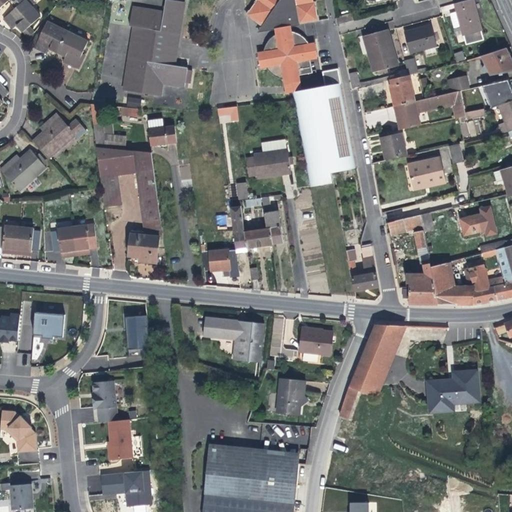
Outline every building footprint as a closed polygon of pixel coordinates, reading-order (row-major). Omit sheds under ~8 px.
[(40,17),(29,5),(24,0),(9,0),(16,7),(1,19),(7,25),(11,22),(14,26),(21,33),(21,32),(26,38),(33,32),(28,27),(40,17)] [(122,90),(159,96),(161,83),(184,86),(184,83),(190,84),(192,71),(186,70),(187,68),(173,66),(183,2),(171,0),(165,0),(163,12),(131,7),(128,26),(132,26),(122,90)] [(261,0),(261,2),(258,0),(256,0),(246,14),(262,26),(267,19),(274,24),(275,30),(276,33),(275,34),(273,35),(271,37),(269,39),(267,42),(265,45),(265,47),(264,49),(264,51),(258,52),(261,66),(266,64),(267,65),(268,67),(269,69),(271,71),(273,72),(276,74),(278,75),(281,76),(284,76),(285,82),(298,79),(296,72),(310,70),(307,57),(314,56),(311,42),(307,43),(306,41),(305,40),(304,38),(302,36),(299,35),(297,33),(293,32),(291,31),(290,31),(288,31),(288,28),(287,23),(297,21),(297,24),(316,20),(312,1),(308,2),(308,0),(261,0)] [(472,0),(468,0),(454,4),(456,12),(449,14),(453,29),(460,27),(463,36),(481,32),(477,17),(472,0)] [(351,14),(336,18),(337,25),(353,20),(351,14)] [(275,30),(274,24),(267,19),(262,26),(256,33),(275,30)] [(57,53),(67,31),(46,21),(40,36),(35,46),(34,48),(41,52),(43,47),(49,49),(57,53)] [(430,26),(404,33),(409,54),(424,50),(426,56),(435,53),(434,47),(436,46),(432,33),(430,26)] [(388,30),(362,37),(365,45),(367,55),(370,54),(375,72),(398,66),(389,35),(388,30)] [(74,68),(87,41),(67,31),(57,53),(65,57),(69,59),(67,64),(74,68)] [(511,60),(511,59),(506,48),(481,56),(484,63),(481,67),(489,72),(490,75),(511,71),(511,60)] [(462,51),(454,54),(456,61),(464,59),(462,51)] [(417,73),(418,73),(426,71),(425,68),(417,70),(414,58),(404,61),(408,75),(417,73)] [(317,97),(342,95),(340,84),(341,84),(338,69),(322,72),(325,87),(292,93),(293,100),(317,97)] [(348,74),(351,88),(358,87),(360,87),(356,72),(348,74)] [(450,92),(469,88),(467,75),(447,79),(450,92)] [(391,94),(394,107),(415,102),(410,80),(408,81),(407,76),(390,80),(391,84),(389,85),(391,94)] [(9,92),(4,85),(0,80),(0,102),(3,100),(2,99),(9,92)] [(499,81),(478,86),(481,100),(511,92),(510,85),(509,80),(500,82),(499,81)] [(415,102),(394,107),(397,119),(399,130),(420,126),(417,113),(452,104),(456,118),(466,116),(465,112),(463,104),(460,91),(453,92),(423,99),(423,100),(415,102)] [(355,169),(342,95),(317,97),(331,174),(355,169)] [(331,174),(317,97),(293,100),(310,188),(319,187),(333,184),(331,174)] [(508,131),(511,129),(511,99),(498,105),(508,131)] [(465,112),(476,110),(474,102),(463,104),(465,112)] [(139,116),(139,108),(125,107),(121,107),(121,115),(139,116)] [(218,108),(219,123),(239,122),(238,107),(218,108)] [(106,148),(101,110),(91,109),(92,122),(96,147),(106,148)] [(476,110),(465,112),(466,116),(466,119),(486,115),(484,111),(484,109),(476,110)] [(42,131),(60,117),(57,113),(49,119),(39,127),(42,131)] [(77,138),(86,131),(76,119),(67,125),(60,117),(42,131),(32,140),(48,159),(75,136),(77,138)] [(147,121),(148,129),(163,127),(162,120),(147,121)] [(476,122),(461,124),(462,137),(478,135),(476,122)] [(148,129),(150,145),(168,143),(176,142),(174,126),(163,127),(148,129)] [(383,152),(385,161),(406,156),(401,132),(389,135),(388,132),(379,134),(383,152)] [(106,148),(124,150),(126,137),(107,135),(106,148)] [(262,153),(286,150),(285,140),(261,143),(262,153)] [(459,144),(448,146),(452,164),(463,162),(459,144)] [(106,148),(96,147),(101,187),(104,205),(120,204),(116,175),(136,172),(144,234),(130,233),(128,257),(137,258),(137,262),(145,263),(156,264),(159,236),(162,236),(151,153),(124,150),(106,148)] [(19,191),(46,167),(30,149),(20,159),(4,173),(19,191)] [(285,174),(291,173),(289,164),(288,157),(287,149),(286,150),(262,153),(253,154),(254,157),(246,158),(249,177),(256,176),(256,178),(285,174)] [(4,173),(20,159),(17,155),(11,160),(0,169),(4,173)] [(446,183),(440,158),(409,164),(413,185),(429,182),(430,186),(446,183)] [(511,165),(492,171),(496,184),(504,182),(508,196),(511,195),(511,165)] [(246,182),(236,183),(238,200),(249,198),(246,182)] [(268,229),(271,244),(278,243),(283,242),(278,212),(270,213),(267,197),(261,198),(266,229),(268,229)] [(240,249),(246,248),(244,232),(240,206),(230,207),(232,229),(235,249),(240,249)] [(431,212),(420,215),(422,227),(423,230),(423,232),(434,229),(431,212)] [(486,230),(482,214),(461,219),(465,235),(486,230)] [(217,225),(226,225),(226,215),(217,215),(217,225)] [(422,227),(420,215),(384,224),(386,234),(397,232),(397,233),(422,227)] [(97,247),(94,224),(72,226),(75,250),(90,248),(97,247)] [(16,251),(19,226),(5,225),(5,227),(0,226),(0,246),(2,247),(2,249),(8,250),(16,251)] [(38,250),(40,231),(33,230),(34,228),(19,226),(16,251),(25,252),(31,252),(31,250),(38,250)] [(75,250),(72,226),(57,228),(58,231),(51,231),(54,251),(60,250),(60,252),(75,250)] [(271,244),(268,229),(266,229),(244,232),(246,248),(260,246),(271,244)] [(423,232),(423,230),(414,232),(417,249),(426,247),(423,232)] [(506,247),(504,241),(504,240),(479,246),(481,253),(485,252),(505,247),(506,247)] [(364,288),(378,286),(371,246),(362,248),(363,258),(362,258),(364,268),(357,270),(355,261),(356,260),(354,249),(346,251),(354,290),(364,288)] [(238,276),(235,249),(209,252),(211,271),(223,270),(223,272),(224,276),(230,276),(230,277),(238,276)] [(451,260),(430,266),(433,279),(438,303),(459,304),(456,284),(451,260)] [(249,269),(250,280),(257,279),(256,268),(249,269)] [(489,286),(488,280),(485,268),(471,272),(475,289),(470,290),(473,304),(498,299),(494,286),(489,286)] [(511,275),(492,279),(488,280),(489,286),(494,286),(498,299),(511,296),(511,275)] [(438,303),(433,279),(409,279),(409,289),(409,303),(438,303)] [(473,304),(470,290),(469,285),(456,284),(459,304),(473,304)] [(66,315),(38,313),(38,323),(35,322),(34,335),(43,336),(43,339),(49,339),(54,340),(54,337),(64,338),(66,315)] [(18,341),(20,315),(11,314),(10,320),(0,318),(0,341),(4,342),(9,342),(9,341),(18,341)] [(150,348),(147,316),(126,318),(128,350),(132,350),(150,348)] [(261,362),(264,324),(246,322),(246,327),(238,327),(238,321),(206,319),(205,337),(236,340),(234,360),(261,362)] [(368,395),(398,324),(377,324),(373,328),(349,387),(362,392),(368,395)] [(378,399),(407,325),(398,324),(368,395),(378,399)] [(496,327),(498,335),(506,332),(504,325),(496,327)] [(331,355),(333,332),(322,330),(322,332),(303,330),(300,351),(331,355)] [(284,347),(282,355),(294,358),(296,350),(284,347)] [(478,400),(476,371),(464,372),(464,376),(454,376),(454,382),(449,382),(449,380),(428,381),(429,411),(444,410),(443,402),(452,402),(478,400)] [(305,394),(306,380),(281,378),(279,412),(301,414),(302,406),(302,404),(300,402),(300,399),(304,399),(305,394)] [(118,421),(114,381),(93,383),(94,393),(95,398),(93,398),(94,409),(98,409),(99,423),(109,422),(118,421)] [(348,420),(355,397),(360,399),(362,392),(349,387),(347,393),(340,417),(348,420)] [(309,399),(305,394),(304,399),(300,399),(300,402),(302,404),(302,406),(306,403),(309,399)] [(36,433),(31,429),(32,428),(30,426),(23,418),(21,416),(19,417),(15,412),(2,410),(1,429),(6,430),(11,430),(17,436),(17,441),(18,447),(27,446),(29,451),(37,451),(36,433)] [(27,419),(24,417),(23,418),(30,426),(32,424),(27,419)] [(130,438),(129,420),(118,421),(109,422),(111,442),(111,447),(109,447),(110,459),(132,458),(130,438)] [(17,436),(11,430),(6,430),(17,441),(17,436)] [(209,443),(204,493),(264,498),(262,511),(293,511),(296,492),(299,462),(224,454),(225,445),(209,443)] [(300,453),(225,445),(224,454),(299,462),(300,453)] [(148,471),(101,475),(103,495),(123,493),(125,507),(133,507),(133,511),(146,511),(146,506),(152,505),(148,471)] [(33,509),(32,500),(31,500),(30,494),(32,494),(31,484),(11,486),(13,510),(33,509)] [(262,511),(264,498),(204,493),(202,511),(262,511)] [(0,499),(0,511),(10,511),(9,499),(0,499)] [(369,511),(369,502),(350,502),(350,511),(369,511)]
